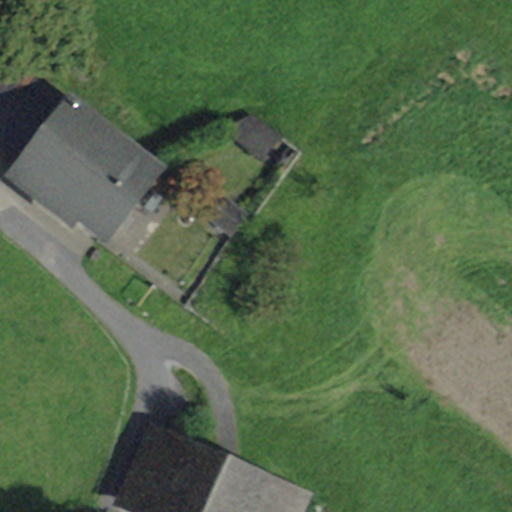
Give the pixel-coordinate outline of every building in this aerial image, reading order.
[(0,22),(0,54),(3,57),(27,26),(8,12),(0,22)] [(106,232),(152,173),(19,70),(0,94),(0,132),(33,158),(16,180),(70,221),(78,211),(106,232)] [(266,155),(279,138),(252,118),(232,130),(266,155)] [(229,205),(216,221),(231,233),(244,217),(229,205)] [(142,511),(302,511),(308,499),(152,432),(121,503),(142,511)]
